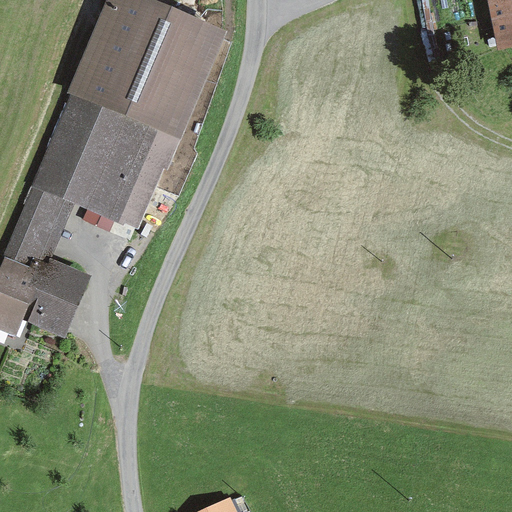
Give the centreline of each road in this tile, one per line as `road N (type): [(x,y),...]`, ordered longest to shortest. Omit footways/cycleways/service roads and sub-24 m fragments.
road 1 (unclassified): [(133,511),(131,377),(248,72),(257,0)]
road 2 (track): [(0,199),(79,0)]
road 3 (track): [(511,145),(466,119),(424,74),(412,0)]
